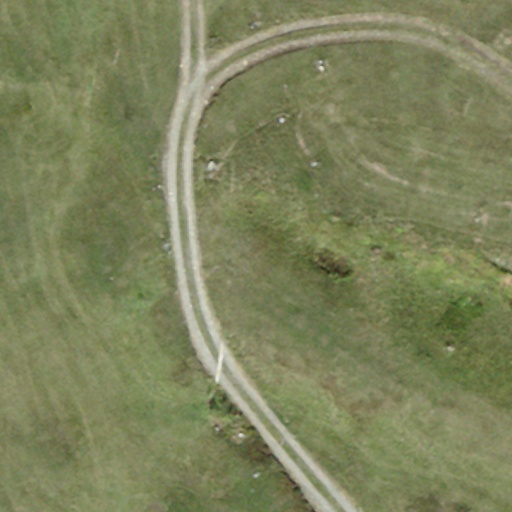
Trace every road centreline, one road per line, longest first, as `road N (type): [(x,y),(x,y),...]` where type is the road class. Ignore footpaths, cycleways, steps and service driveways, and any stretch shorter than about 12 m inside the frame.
road 1 (track): [(178,0),(190,98),(180,188),(200,332),(336,511)]
road 2 (track): [(190,98),(272,37),(356,28),(420,37),(511,72)]
